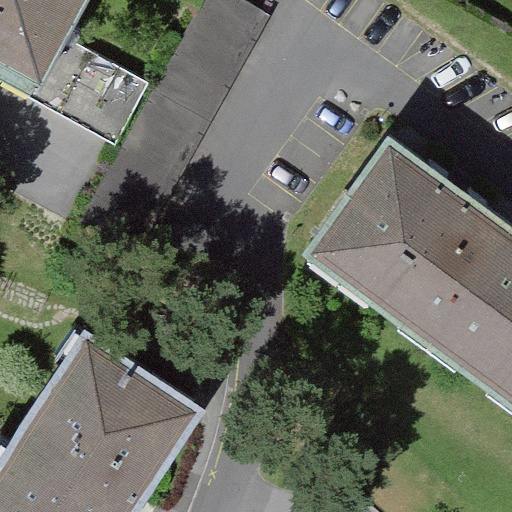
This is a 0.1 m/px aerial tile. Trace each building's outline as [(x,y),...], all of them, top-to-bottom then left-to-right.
[(89,0),(0,0),(0,62),(43,85),(70,36),(89,0)] [(146,243),(272,16),(242,0),(204,0),(75,235),(133,266),(146,243)] [(70,36),(43,85),(121,134),(150,82),(70,36)] [(511,210),(403,132),(327,242),(511,378),(511,210)] [(200,412),(91,339),(0,474),(0,511),(132,511),(137,506),(200,412)]
